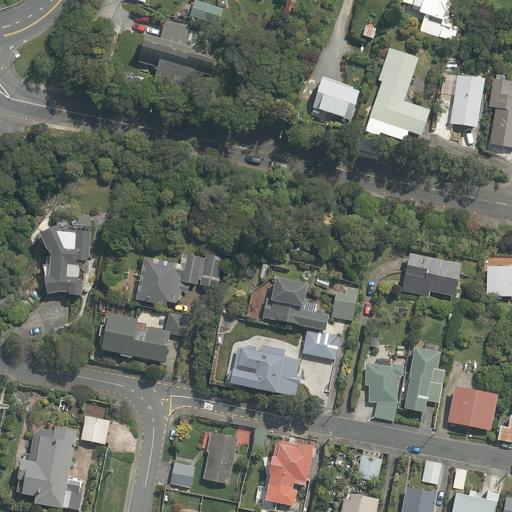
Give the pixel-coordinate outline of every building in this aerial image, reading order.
[(385,0),(365,0),(353,38),(371,44),(385,0)] [(444,18),(448,0),(397,0),(396,5),(416,11),(410,33),(455,45),(461,23),(444,18)] [(221,13),(195,3),(189,21),(215,30),(221,13)] [(136,64),(157,69),(154,80),(189,89),(191,77),(210,82),(216,55),(181,47),(185,29),(165,24),(161,42),(143,38),(136,64)] [(361,134),(402,146),(406,132),(421,137),(429,110),(405,103),(417,60),(386,51),(361,134)] [(482,82),(457,77),(448,126),(473,131),(482,82)] [(358,93),(317,82),(309,113),(350,124),(358,93)] [(511,84),(492,82),(488,109),(494,110),(489,147),(511,150),(511,84)] [(88,229),(43,225),(41,252),(48,252),(44,297),(82,300),(88,229)] [(192,295),(193,287),(203,289),(204,279),(221,282),(224,259),(145,247),(137,302),(181,309),(184,294),(192,295)] [(411,253),(404,289),(453,299),(461,263),(411,253)] [(511,267),(485,267),(485,295),(511,295),(511,267)] [(265,305),(262,318),(324,331),(327,315),(315,312),(317,301),(305,299),(308,284),(277,278),(271,306),(265,305)] [(355,294),(334,291),(331,319),(352,321),(355,294)] [(99,350),(167,365),(173,337),(186,340),(192,315),(171,311),(167,328),(137,322),(138,314),(109,307),(99,350)] [(339,336),(307,331),(303,355),(335,360),(339,336)] [(403,412),(426,415),(428,401),(440,403),(445,370),(437,369),(440,351),(413,347),(403,412)] [(237,348),(230,383),(295,396),(302,361),(237,348)] [(400,362),(366,359),(363,387),(367,388),(366,403),(374,403),(372,420),(395,422),(400,362)] [(498,390),(452,385),(448,424),(493,429),(498,390)] [(511,413),(509,413),(506,426),(501,425),(498,438),(511,441),(511,413)] [(109,420),(86,415),(81,439),(104,444),(109,420)] [(21,458),(15,492),(34,495),(32,502),(62,508),(75,433),(37,426),(31,460),(21,458)] [(236,436),(211,431),(203,482),(227,486),(236,436)] [(274,439),(266,501),(293,504),(295,483),(307,484),(312,444),(274,439)] [(378,480),(382,454),(361,450),(356,476),(378,480)] [(443,463),(424,459),(420,481),(438,485),(443,463)] [(196,467),(173,462),(170,475),(194,479),(196,467)] [(467,469),(453,467),(451,487),(465,488),(467,469)] [(432,511),(436,492),(405,486),(399,511),(432,511)] [(485,499),(456,492),(451,511),(493,511),(498,492),(487,489),(485,499)] [(374,511),(378,498),(346,491),(340,511),(374,511)] [(511,511),(511,497),(502,496),(499,511),(511,511)]
